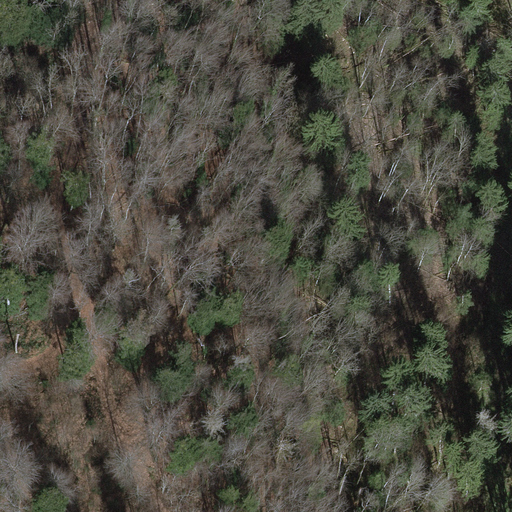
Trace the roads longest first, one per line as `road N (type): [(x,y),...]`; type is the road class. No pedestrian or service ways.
road 1 (track): [(163,511),(121,431),(63,224),(91,38),(138,0)]
road 2 (track): [(511,121),(502,165),(491,511)]
